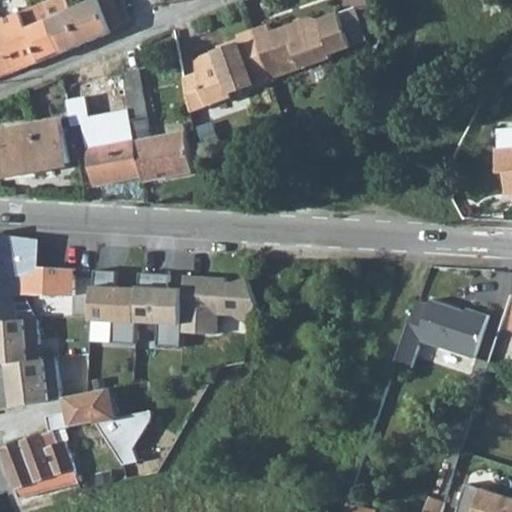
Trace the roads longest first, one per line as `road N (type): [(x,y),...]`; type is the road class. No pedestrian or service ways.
road 1 (residential): [(0,211),(511,243)]
road 2 (residential): [(0,87),(145,27)]
